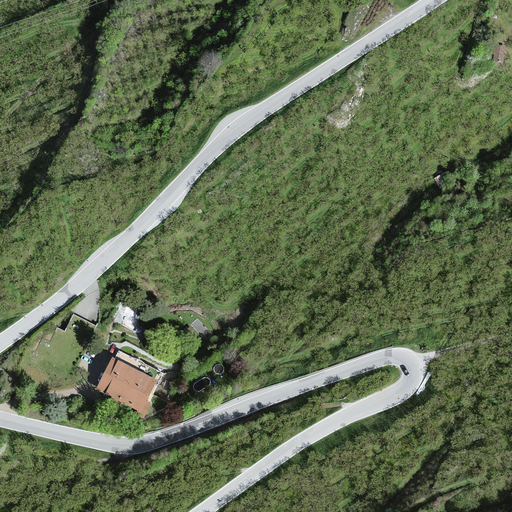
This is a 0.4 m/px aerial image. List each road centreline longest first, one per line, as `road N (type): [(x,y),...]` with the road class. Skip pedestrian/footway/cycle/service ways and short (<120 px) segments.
road 1 (unclassified): [(202,511),(318,430),(402,390),(410,380),(407,360),(380,358),(143,444),(0,419)]
road 2 (unclassified): [(0,343),(74,288),(240,125),(434,0)]
road 3 (unknown): [(0,417),(19,400),(88,388),(93,346)]
